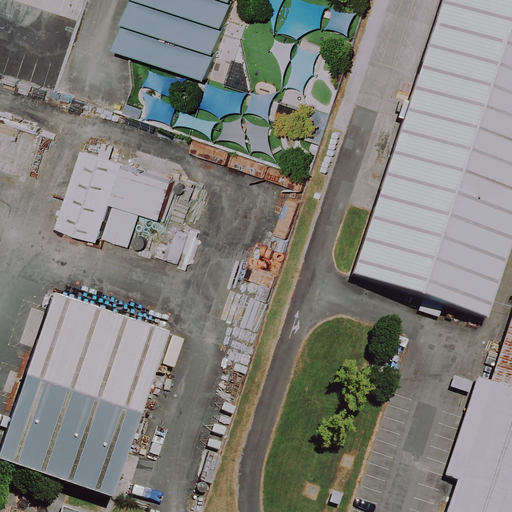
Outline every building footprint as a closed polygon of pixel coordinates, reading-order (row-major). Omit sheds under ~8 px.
[(132,0),(117,47),(210,78),(235,0),(132,0)] [(511,0),(439,0),(371,212),(350,276),(484,320),(511,233),(511,0)] [(339,89),(322,81),(313,104),(329,111),(339,89)] [(126,163),(85,150),(60,227),(100,242),(112,203),(125,165),(126,163)] [(173,181),(125,165),(112,203),(116,204),(141,212),(161,218),(173,181)] [(129,246),(141,212),(116,204),(104,237),(129,246)] [(159,339),(46,301),(0,438),(0,468),(103,503),(159,339)] [(511,511),(511,307),(488,382),(475,378),(442,477),(456,481),(445,511),(511,511)]
